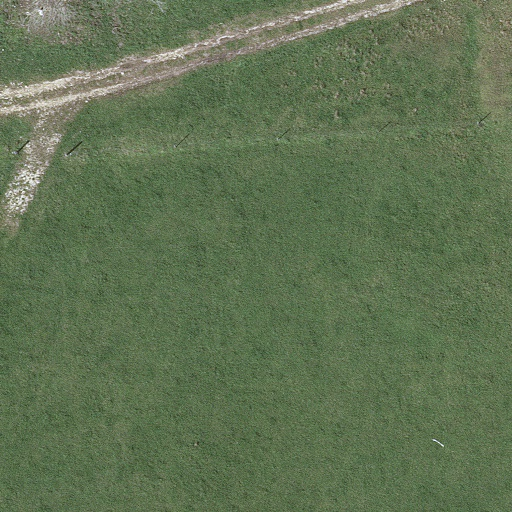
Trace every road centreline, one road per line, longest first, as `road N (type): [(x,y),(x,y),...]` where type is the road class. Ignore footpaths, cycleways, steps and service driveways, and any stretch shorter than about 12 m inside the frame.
road 1 (track): [(121,73),(352,0)]
road 2 (track): [(121,73),(0,95)]
